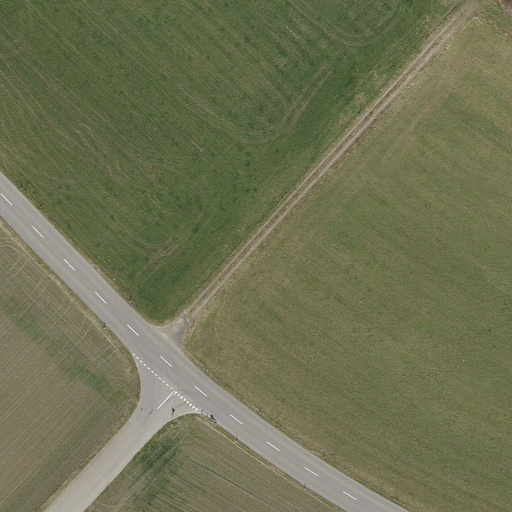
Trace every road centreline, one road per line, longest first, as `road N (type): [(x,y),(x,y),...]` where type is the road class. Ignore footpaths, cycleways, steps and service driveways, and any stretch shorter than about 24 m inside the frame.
road 1 (track): [(156,353),(479,0)]
road 2 (tertiary): [(0,192),(183,378)]
road 3 (tertiary): [(183,378),(375,511)]
road 4 (residential): [(183,378),(60,511)]
